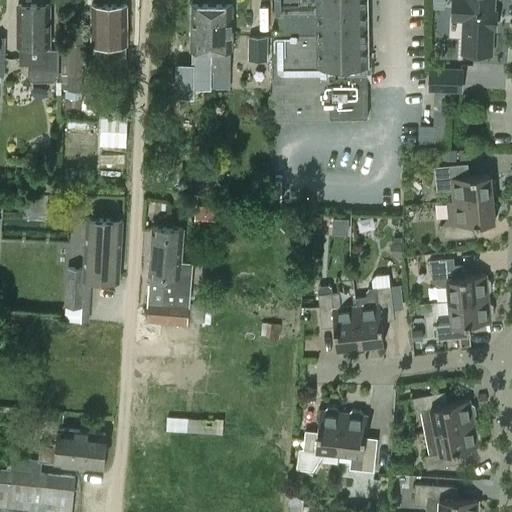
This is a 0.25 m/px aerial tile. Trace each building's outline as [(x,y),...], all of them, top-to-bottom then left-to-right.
[(271,0),(271,11),(280,11),(280,28),(271,28),(272,89),(272,119),(277,118),(367,118),(365,0),(271,0)] [(463,40),(462,52),(491,54),(493,0),(453,0),(452,19),(466,20),(464,41),(463,40)] [(58,46),(49,46),(49,5),(17,5),(17,46),(19,46),(19,64),(25,64),(25,74),(31,80),(51,80),(58,74),(58,46)] [(93,58),(109,58),(125,58),(125,44),(126,44),(126,5),(92,5),(93,58)] [(196,88),(211,88),(212,5),(191,5),(191,49),(193,49),(193,72),(196,72),(196,88)] [(232,5),(212,5),(211,88),(227,88),(227,72),(230,72),(230,50),(232,50),(232,5)] [(266,36),(248,36),(248,59),(266,59),(266,36)] [(81,43),(68,43),(68,75),(81,75),(81,43)] [(461,70),(430,69),(430,89),(460,90),(461,70)] [(434,91),(433,107),(446,108),(447,92),(434,91)] [(65,113),(82,114),(83,99),(65,99),(65,113)] [(102,112),(100,144),(126,145),(127,113),(102,112)] [(442,160),(456,161),(457,150),(443,149),(442,160)] [(452,189),(453,201),(493,198),(492,194),(496,190),(495,182),(491,180),(490,174),(469,176),(468,164),(434,167),(436,191),(452,189)] [(203,173),(181,170),(179,190),(201,192),(203,173)] [(55,177),(41,177),(40,191),(54,191),(55,177)] [(493,198),(453,201),(446,202),(448,217),(442,225),(439,225),(441,239),(475,236),(474,223),(495,221),(494,216),(498,212),(497,204),(493,202),(493,198)] [(224,224),(225,207),(207,205),(196,204),(194,222),(224,224)] [(82,297),(83,278),(118,280),(122,220),(86,218),(83,269),(68,268),(66,306),(87,307),(88,297),(82,297)] [(147,322),(161,323),(168,228),(151,226),(148,275),(150,275),(147,322)] [(168,228),(161,323),(203,326),(205,304),(175,301),(175,292),(191,293),(193,262),(180,261),(182,229),(168,228)] [(391,256),(401,257),(401,242),(391,242),(391,256)] [(447,286),(449,301),(489,298),(488,294),(492,291),(491,283),(487,280),(486,274),(464,276),(463,264),(454,265),(453,257),(430,260),(432,281),(443,286),(447,286)] [(356,345),(360,345),(355,305),(341,307),(339,291),(332,292),(331,287),(328,285),(319,286),(317,288),(321,326),(334,325),(336,347),(342,347),(346,350),(354,349),(356,345)] [(355,297),(355,305),(360,345),(364,344),(367,348),(375,347),(378,343),(384,342),(381,320),(394,319),(390,285),(369,288),(366,291),(366,296),(355,297)] [(489,298),(449,301),(435,303),(437,326),(436,327),(437,339),(470,336),(469,324),(491,322),(490,316),(494,313),(493,305),(489,302),(489,298)] [(279,339),(280,324),(262,322),(261,335),(264,336),(264,337),(279,339)] [(422,329),(412,330),(413,340),(423,339),(422,329)] [(420,409),(425,432),(474,422),(473,419),(477,415),(475,407),(471,405),(470,399),(448,403),(446,391),(413,398),(415,410),(420,409)] [(137,399),(136,424),(154,425),(155,399),(137,399)] [(322,450),(339,452),(343,412),(337,411),(335,407),(327,406),(323,410),(320,409),(317,432),(305,430),(303,449),(299,448),(296,469),(312,471),(322,455),(322,450)] [(343,412),(339,452),(351,453),(349,468),(373,471),(377,438),(365,437),(367,415),(362,414),(360,410),(352,409),(348,413),(343,412)] [(474,422),(425,432),(429,456),(425,456),(428,469),(460,463),(457,450),(479,446),(478,440),(481,436),(479,429),(475,426),(474,422)] [(41,473),(42,461),(102,467),(106,434),(58,429),(56,445),(41,443),(39,459),(12,456),(10,469),(0,468),(0,511),(71,511),(75,476),(41,473)] [(427,511),(482,511),(482,509),(478,506),(479,500),(457,499),(458,487),(416,484),(415,505),(426,505),(427,511)] [(303,505),(304,500),(289,491),(289,504),(303,505)]
